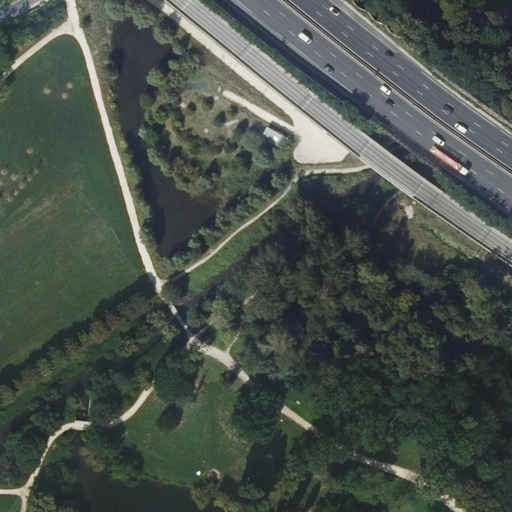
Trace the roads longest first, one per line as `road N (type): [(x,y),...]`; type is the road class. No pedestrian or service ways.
road 1 (motorway): [(259,0),(511,191)]
road 2 (track): [(193,341),(458,511)]
road 3 (track): [(76,24),(149,269),(170,302)]
road 4 (motorway): [(511,154),(309,0)]
road 5 (track): [(153,0),(299,113),(323,155)]
road 6 (track): [(71,423),(116,421),(159,367),(193,341)]
